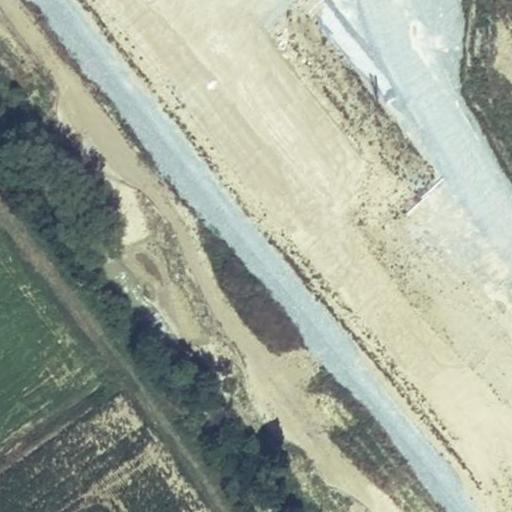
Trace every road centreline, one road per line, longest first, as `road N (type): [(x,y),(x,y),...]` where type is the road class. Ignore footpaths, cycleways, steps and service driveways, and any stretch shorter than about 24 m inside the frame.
road 1 (motorway): [(133,0),(511,470)]
road 2 (motorway): [(511,341),(246,0)]
road 3 (track): [(222,511),(0,214)]
road 4 (motorway): [(511,297),(384,0)]
